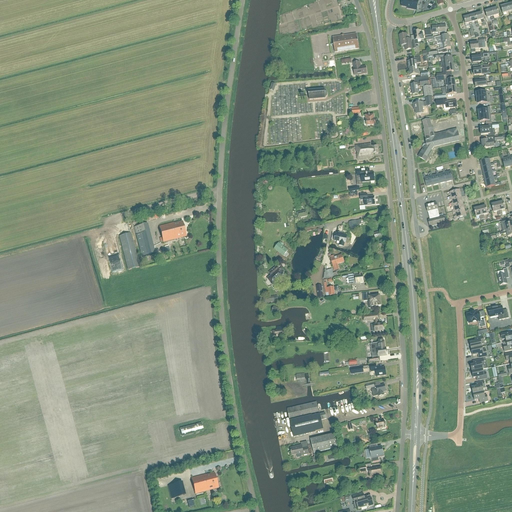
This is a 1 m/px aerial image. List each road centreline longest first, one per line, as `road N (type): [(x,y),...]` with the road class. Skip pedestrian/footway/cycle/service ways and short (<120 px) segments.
road 1 (unclassified): [(256,511),(227,370),(217,228),(241,0)]
road 2 (primary): [(416,365),(376,20)]
road 3 (unclassified): [(402,434),(390,210)]
road 4 (unclassified): [(390,210),(372,55),(355,0)]
road 5 (residential): [(415,220),(388,38),(394,21)]
road 6 (residential): [(459,436),(458,303),(511,291)]
road 7 (residential): [(473,164),(449,10)]
